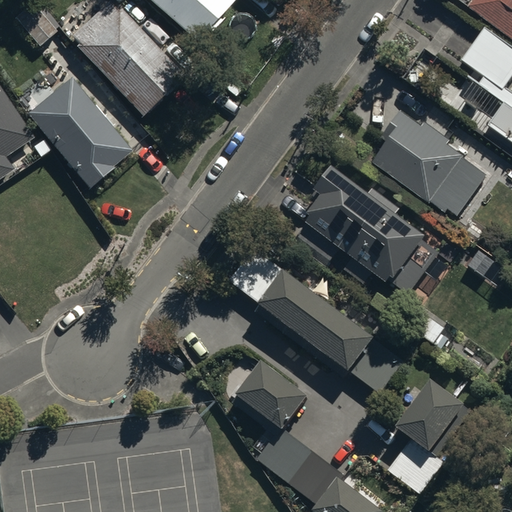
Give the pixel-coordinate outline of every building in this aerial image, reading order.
[(139,0),(188,42),(179,52),(194,65),(241,10),(229,0),(139,0)] [(511,0),(481,0),(470,14),(511,46),(511,0)] [(17,25),(41,53),(61,36),(36,8),(17,25)] [(185,84),(120,16),(118,19),(110,11),(73,46),(81,54),(79,56),(143,124),(185,84)] [(511,94),(505,89),(511,79),(511,50),(485,31),(461,63),(483,79),(478,86),(481,88),(472,100),(496,118),(488,128),(511,145),(511,94)] [(0,179),(15,169),(7,157),(35,138),(0,86),(0,179)] [(133,160),(72,87),(67,91),(66,89),(56,96),(58,98),(28,123),(89,197),(133,160)] [(466,166),(449,154),(453,149),(428,131),(424,136),(402,121),(384,146),(390,151),(376,172),(446,220),(449,217),(459,224),(487,184),(464,168),(466,166)] [(365,190),(332,167),(329,164),(308,192),(318,199),(291,234),(325,259),(336,244),(349,254),(343,263),(361,277),(369,267),(386,280),(389,276),(406,288),(438,246),(447,254),(458,239),(446,229),(435,243),(390,209),(396,200),(371,181),(365,190)] [(511,165),(510,164),(496,181),(511,193),(511,165)] [(378,353),(286,286),(290,281),(255,256),(231,289),(265,315),(261,320),(352,387),(356,382),(382,401),(406,369),(380,350),(378,353)] [(306,396),(259,361),(229,401),(264,427),(251,445),(260,452),(256,458),(315,503),(308,511),(382,511),(383,511),(339,478),(342,474),(282,428),(306,396)] [(435,463),(466,420),(432,396),(399,443),(412,451),(391,480),(422,502),(445,470),(435,463)]
